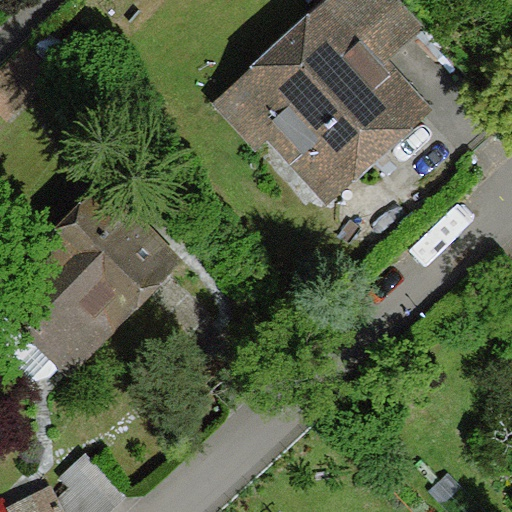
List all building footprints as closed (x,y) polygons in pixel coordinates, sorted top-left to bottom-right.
[(392,0),(346,0),(333,14),(374,62),(417,26),(392,0)] [(333,14),(245,89),(335,191),(420,112),(374,62),(333,14)] [(55,77),(28,47),(0,73),(0,110),(9,120),(55,77)] [(105,199),(3,300),(7,304),(67,362),(70,365),(171,262),(105,199)] [(67,362),(7,304),(0,311),(0,353),(32,384),(51,379),(67,362)] [(109,511),(125,498),(88,457),(65,478),(73,487),(56,504),(51,490),(16,509),(18,511),(109,511)]
